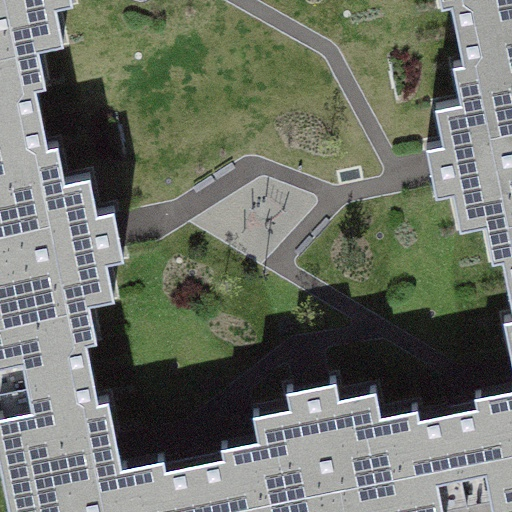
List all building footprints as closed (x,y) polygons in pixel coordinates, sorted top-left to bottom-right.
[(55,0),(0,0),(0,121),(53,111),(40,46),(64,42),(55,0)] [(511,0),(440,0),(447,30),(511,16),(511,0)] [(459,225),(485,220),(499,288),(511,285),(511,16),(447,30),(460,98),(435,103),(459,225)] [(89,172),(66,176),(53,111),(0,121),(0,384),(103,364),(91,299),(114,295),(89,172)] [(511,384),(446,398),(469,511),(511,502),(511,285),(499,288),(511,354),(511,384)] [(103,364),(0,384),(0,453),(11,511),(205,511),(193,448),(123,462),(103,364)] [(252,409),(258,435),(193,448),(205,511),(466,511),(469,511),(446,398),(381,411),(376,384),(252,409)]
